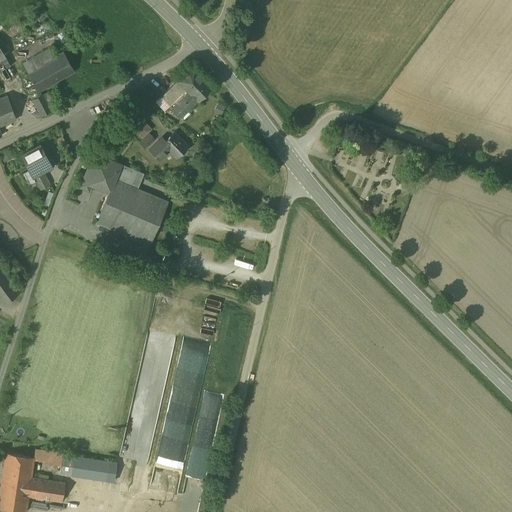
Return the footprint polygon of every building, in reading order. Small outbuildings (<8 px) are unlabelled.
[(50,48),(23,63),(28,72),(55,56),(50,48)] [(28,72),(27,72),(39,91),(74,71),(63,52),(55,56),(28,72)] [(188,70),(177,80),(186,89),(188,92),(197,101),(211,87),(194,70),(188,70)] [(177,80),(161,96),(169,105),(186,89),(177,80)] [(48,91),(32,100),(41,116),(57,108),(48,91)] [(188,92),(170,109),(179,119),(197,101),(188,92)] [(7,96),(0,98),(0,136),(1,136),(1,135),(1,136),(0,133),(0,125),(16,120),(7,96)] [(143,121),(131,133),(139,141),(152,129),(143,121)] [(161,143),(158,139),(148,149),(156,157),(166,148),(176,158),(189,146),(174,131),(161,143)] [(40,145),(21,155),(29,170),(29,169),(43,162),(48,159),(40,145)] [(114,160),(95,152),(83,180),(91,183),(109,190),(110,190),(115,178),(118,171),(111,168),(114,160)] [(144,173),(114,160),(111,168),(118,171),(115,178),(131,185),(130,186),(136,189),(136,188),(137,188),(144,173)] [(43,162),(29,169),(33,177),(43,171),(47,169),(43,162)] [(43,171),(33,177),(40,190),(50,185),(43,171)] [(131,185),(115,178),(110,190),(109,190),(95,222),(96,223),(96,222),(100,223),(97,232),(115,240),(119,231),(128,235),(128,236),(129,237),(129,236),(138,240),(138,241),(139,241),(139,240),(149,244),(148,245),(149,245),(168,201),(167,201),(167,202),(157,198),(158,197),(157,196),(156,197),(147,193),(147,192),(146,193),(137,189),(137,188),(136,188),(136,189),(130,186),(131,185)] [(18,295),(0,271),(0,293),(7,303),(18,295)] [(217,335),(218,320),(202,319),(201,334),(217,335)] [(166,343),(165,350),(158,348),(156,358),(142,356),(138,382),(165,387),(172,344),(166,343)] [(204,398),(204,407),(218,407),(218,398),(204,398)] [(33,457),(6,452),(0,489),(0,508),(24,511),(25,511),(28,495),(31,477),(33,463),(32,463),(33,457)] [(133,465),(63,454),(60,472),(130,483),(133,465)] [(65,482),(31,477),(28,495),(62,501),(65,482)]
